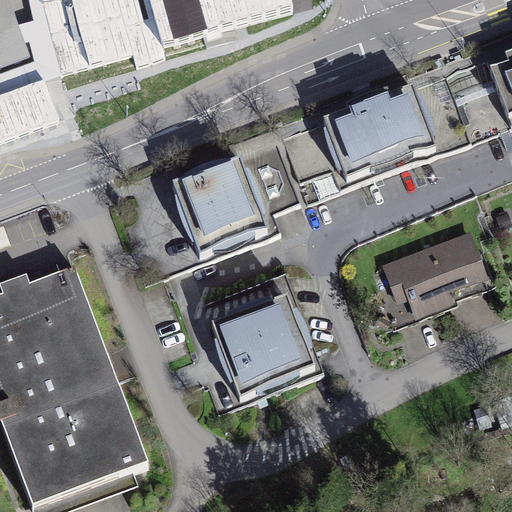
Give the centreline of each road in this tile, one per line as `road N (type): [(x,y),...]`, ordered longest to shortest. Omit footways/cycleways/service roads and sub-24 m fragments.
road 1 (residential): [(76,167),(197,476),(511,348)]
road 2 (primary): [(379,47),(76,167)]
road 3 (primary): [(504,0),(379,47)]
